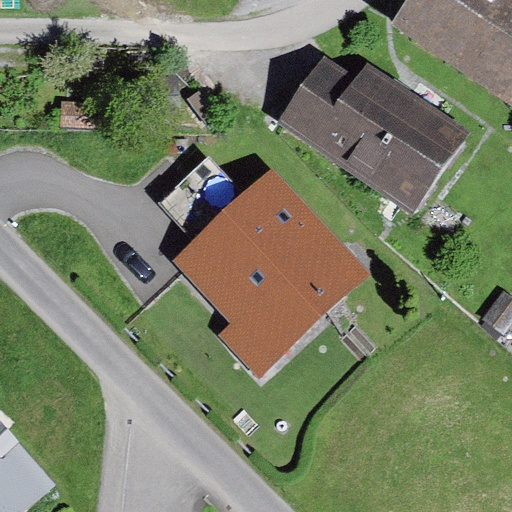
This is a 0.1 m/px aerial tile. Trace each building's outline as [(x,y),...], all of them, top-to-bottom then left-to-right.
[(511,0),(408,0),(394,23),(511,101),(511,0)] [(357,78),(325,56),(280,121),(412,212),(468,132),(367,63),(357,78)] [(179,77),(138,80),(141,121),(182,118),(179,77)] [(98,103),(64,103),(63,128),(98,129),(98,103)] [(194,243),(246,195),(211,157),(159,204),(194,243)] [(194,243),(174,261),(232,322),(218,335),(259,378),(368,277),(269,172),(246,195),(194,243)] [(511,298),(505,293),(485,320),(505,335),(511,325),(511,298)] [(0,511),(34,511),(58,490),(0,426),(0,511)]
